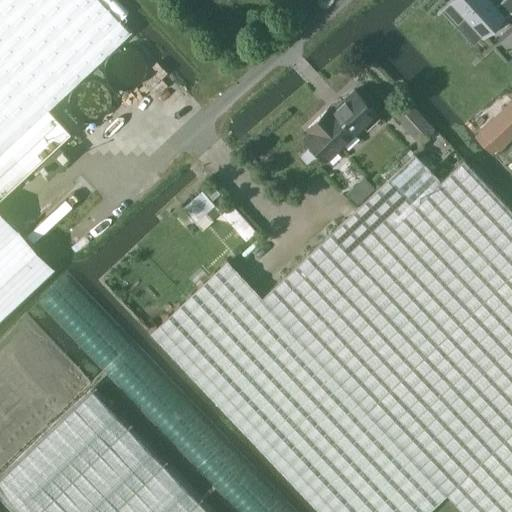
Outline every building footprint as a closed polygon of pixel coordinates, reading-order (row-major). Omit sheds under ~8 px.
[(0,0),(0,316),(51,270),(0,214),(0,196),(67,135),(46,111),(128,35),(95,0),(0,0)] [(490,0),(451,0),(442,10),(473,43),(482,36),(483,37),(511,12),(511,0),(502,0),(496,6),(490,0)] [(310,131),(305,136),(326,159),(377,112),(355,89),(332,110),(329,107),(307,128),(310,131)] [(406,98),(391,112),(397,118),(420,142),(435,128),(412,104),(406,98)] [(440,180),(414,152),(261,296),(226,259),(149,331),(321,511),(425,511),(446,493),(464,511),(511,511),(511,210),(463,159),(440,180)] [(197,208),(208,195),(201,189),(189,201),(197,208)] [(302,511),(68,270),(39,298),(246,511),(302,511)] [(0,490),(20,511),(209,511),(93,389),(0,478),(0,490)] [(0,458),(45,413),(34,402),(2,434),(0,432),(0,458)]
